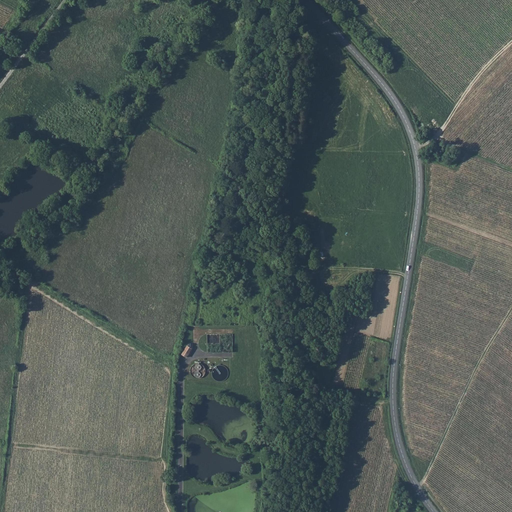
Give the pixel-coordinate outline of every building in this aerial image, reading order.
[(306,15),(300,21),(309,30),(314,24),(306,15)] [(207,334),(207,352),(233,352),(233,334),(207,334)] [(181,355),(186,357),(191,348),(187,346),(181,355)] [(195,364),(193,365),(191,367),(190,369),(190,370),(190,373),(191,375),(192,376),(193,377),(195,378),(196,378),(199,378),(201,378),(203,376),(205,374),(205,372),(205,370),(205,368),(204,366),(202,365),(201,364),(199,363),(197,363),(195,364)] [(214,367),(213,368),(212,371),(212,373),(212,374),(212,377),(213,378),(215,380),(216,381),(219,381),(220,382),(223,381),(225,380),(226,379),(228,377),(228,375),(228,373),(228,370),(226,368),(225,367),(223,365),(220,365),(219,365),(216,366),(214,367)]
